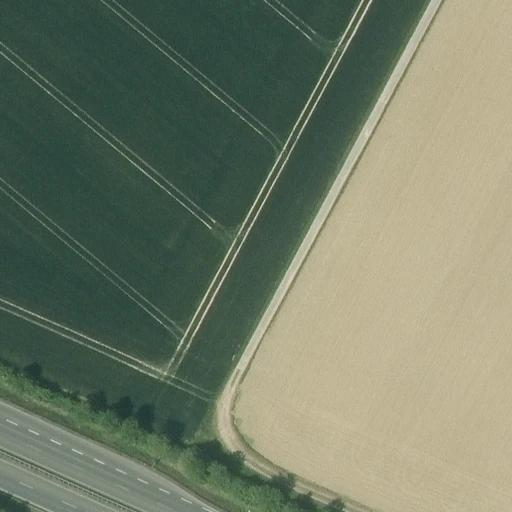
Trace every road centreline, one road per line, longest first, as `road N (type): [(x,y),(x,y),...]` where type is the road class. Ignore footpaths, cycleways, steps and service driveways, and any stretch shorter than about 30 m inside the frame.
road 1 (track): [(440,0),(238,380),(227,418),(236,451),(356,511)]
road 2 (trunk): [(180,511),(0,433)]
